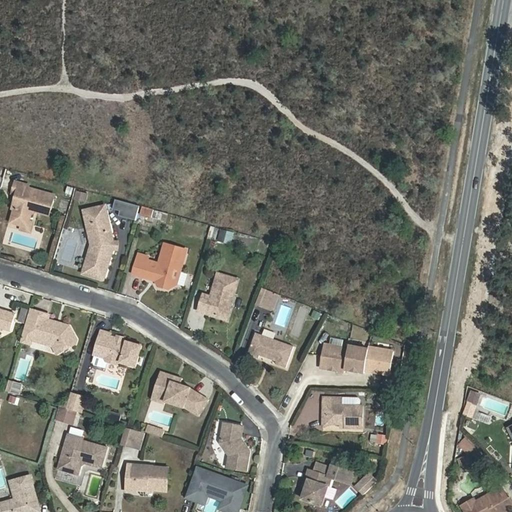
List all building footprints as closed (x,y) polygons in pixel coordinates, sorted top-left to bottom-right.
[(20,200),(17,201),(13,214),(23,218),(31,216),(32,212),(34,206),(40,203),(52,207),(57,189),(32,181),(32,178),(18,173),(13,192),(16,193),(21,195),(20,200)] [(89,187),(79,184),(77,191),(87,194),(89,187)] [(137,218),(139,204),(115,200),(113,215),(137,218)] [(97,220),(89,221),(92,240),(83,268),(103,275),(115,241),(116,238),(115,233),(109,201),(94,203),(97,220)] [(87,205),(89,221),(97,220),(94,203),(87,205)] [(140,219),(153,221),(154,208),(141,206),(140,219)] [(38,214),(32,212),(31,216),(23,218),(22,223),(34,226),(38,214)] [(174,266),(180,268),(187,246),(165,239),(159,260),(147,256),(149,252),(140,249),(132,274),(141,277),(143,270),(155,274),(159,282),(168,285),(176,282),(172,274),(174,266)] [(176,282),(180,268),(174,266),(172,274),(176,282)] [(182,272),(179,283),(184,285),(187,274),(182,272)] [(227,319),(240,280),(220,273),(213,295),(204,292),(199,309),(227,319)] [(263,288),(256,303),(266,306),(271,291),(263,288)] [(271,291),(266,306),(274,309),(279,295),(271,291)] [(0,323),(2,322),(15,326),(20,309),(1,303),(0,305),(0,323)] [(28,329),(38,332),(47,334),(51,341),(58,344),(62,352),(79,344),(81,337),(75,324),(54,317),(55,312),(35,306),(28,329)] [(321,320),(323,313),(313,311),(312,318),(321,320)] [(35,340),(36,337),(51,341),(47,334),(38,332),(28,329),(25,337),(35,340)] [(123,361),(139,367),(146,346),(126,340),(121,338),(114,336),(115,333),(106,330),(100,347),(108,349),(106,356),(109,357),(110,359),(111,360),(119,363),(123,361)] [(278,358),(277,363),(287,367),(295,345),(257,331),(249,353),(260,356),(261,353),(278,358)] [(345,371),(346,368),(349,348),(325,344),(321,367),(345,371)] [(350,346),(349,348),(346,368),(366,371),(366,370),(370,349),(350,346)] [(370,346),(370,349),(366,370),(390,374),(395,350),(370,346)] [(108,349),(100,347),(97,358),(98,360),(109,364),(110,359),(109,357),(106,356),(108,349)] [(27,380),(31,354),(22,353),(17,378),(27,380)] [(260,356),(277,363),(278,358),(261,353),(260,356)] [(183,411),(192,415),(202,396),(192,391),(192,389),(182,385),(174,382),(176,377),(161,372),(154,392),(168,397),(166,405),(183,411)] [(184,379),(176,377),(174,382),(182,385),(184,379)] [(487,391),(477,388),(473,400),(482,404),(487,391)] [(367,403),(381,404),(382,393),(368,391),(367,403)] [(168,397),(154,392),(151,401),(166,406),(166,405),(168,397)] [(86,397),(72,393),(68,407),(82,412),(86,397)] [(9,394),(8,401),(19,404),(21,396),(9,394)] [(210,400),(202,396),(192,415),(200,420),(210,400)] [(325,396),(325,404),(328,404),(327,416),(333,423),(342,423),(346,423),(346,427),(364,428),(365,405),(358,405),(343,404),(343,397),(325,396)] [(328,404),(325,404),(325,425),(333,423),(327,416),(328,404)] [(63,413),(60,413),(57,420),(69,425),(75,410),(68,407),(65,406),(63,413)] [(124,416),(110,411),(108,418),(122,423),(124,416)] [(242,446),(243,440),(244,428),(225,425),(222,446),(228,457),(226,469),(246,472),(249,452),(247,448),(244,449),(242,446)] [(132,447),(137,431),(128,428),(126,427),(121,443),(132,447)] [(70,433),(59,468),(79,475),(83,464),(102,470),(108,448),(85,441),(85,438),(70,433)] [(377,434),(377,444),(388,444),(388,433),(377,434)] [(470,435),(461,443),(471,453),(479,444),(470,435)] [(463,462),(473,458),(470,453),(461,457),(463,462)] [(476,464),(473,458),(463,462),(466,469),(476,464)] [(130,465),(128,491),(137,492),(138,488),(167,491),(169,469),(130,465)] [(304,500),(322,507),(325,497),(331,478),(335,479),(351,485),(354,473),(332,466),(328,477),(310,471),(307,479),(310,481),(307,489),(304,500)] [(243,485),(196,469),(189,490),(198,493),(195,500),(204,503),(210,488),(225,494),(220,509),(228,511),(230,511),(231,510),(235,511),(237,511),(242,499),(239,498),(243,485)] [(370,471),(354,487),(364,496),(379,480),(370,471)] [(0,504),(2,511),(39,511),(40,511),(31,476),(11,482),(16,500),(0,504)] [(335,479),(331,478),(325,497),(334,500),(337,490),(331,488),(335,479)] [(493,511),(496,511),(511,511),(511,497),(511,498),(504,486),(477,501),(476,505),(467,509),(468,511),(493,511)] [(198,493),(189,490),(185,499),(195,502),(195,500),(198,493)] [(464,503),(467,509),(476,505),(477,501),(475,497),(464,503)]
